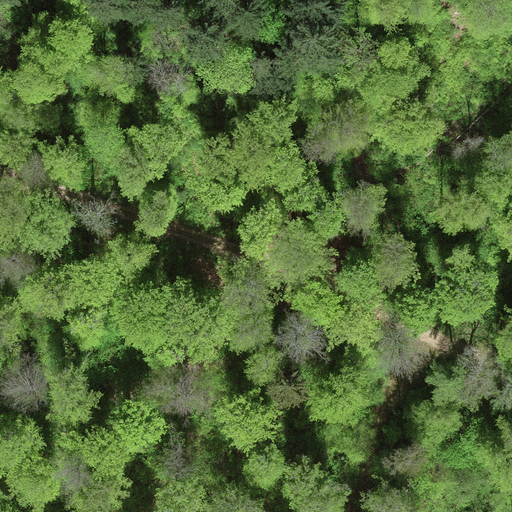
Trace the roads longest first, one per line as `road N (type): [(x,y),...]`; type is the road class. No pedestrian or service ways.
road 1 (track): [(434,337),(197,235),(0,168)]
road 2 (track): [(350,511),(386,403),(434,337)]
